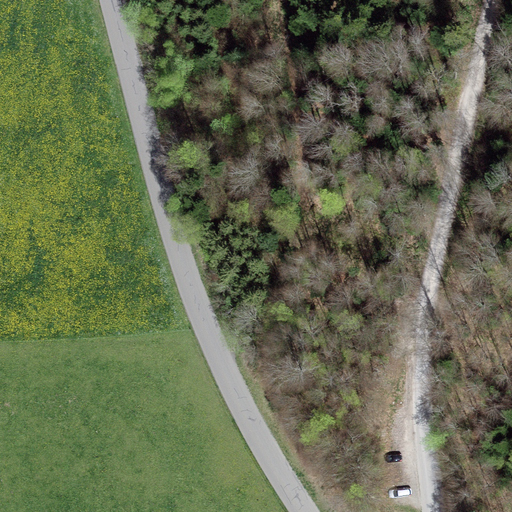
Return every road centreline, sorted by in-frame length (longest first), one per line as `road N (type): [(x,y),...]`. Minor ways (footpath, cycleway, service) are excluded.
road 1 (tertiary): [(113,0),(196,308),(260,444),(305,511)]
road 2 (track): [(431,511),(424,334),(492,0)]
